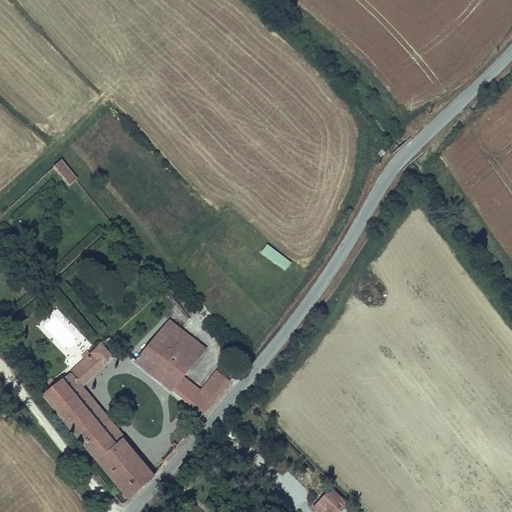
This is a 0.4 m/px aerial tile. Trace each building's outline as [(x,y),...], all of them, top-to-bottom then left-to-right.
[(61,158),(52,166),(68,185),(77,177),(61,158)] [(266,243),(259,252),(284,270),(291,261),(266,243)] [(175,375),(188,356),(166,340),(172,331),(156,319),(119,352),(193,412),(221,379),(208,369),(191,388),(175,375)] [(172,331),(166,340),(188,356),(195,348),(172,331)] [(144,472),(112,434),(106,439),(66,389),(73,384),(103,356),(94,345),(82,356),(79,353),(72,360),(74,364),(39,394),(90,456),(120,492),(144,472)] [(73,384),(66,389),(106,439),(112,434),(73,384)] [(339,511),(347,503),(330,486),(311,505),(318,511),(339,511)]
